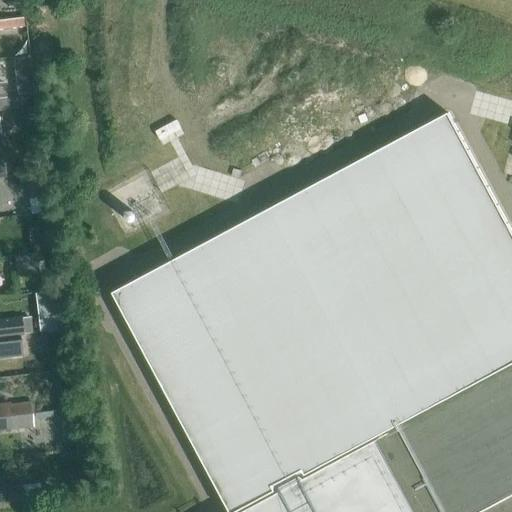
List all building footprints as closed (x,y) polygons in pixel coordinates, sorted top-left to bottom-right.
[(0,17),(0,29),(24,27),(23,15),(0,17)] [(29,57),(12,60),(17,96),(33,94),(29,57)] [(0,98),(0,138),(0,139),(0,135),(0,112),(22,109),(20,96),(16,97),(4,98),(0,98)] [(240,511),(379,438),(511,366),(511,231),(448,112),(112,292),(229,511),(240,511)] [(175,120),(154,131),(159,140),(180,129),(175,120)] [(41,175),(25,178),(29,201),(44,198),(41,175)] [(0,337),(22,335),(22,329),(21,316),(0,318),(0,337)] [(0,356),(23,353),(21,335),(0,337),(0,356)] [(418,511),(476,511),(511,493),(511,366),(379,438),(418,511)] [(8,402),(0,403),(0,417),(31,414),(29,400),(8,402)] [(31,414),(0,417),(0,431),(33,427),(31,414)] [(418,511),(379,438),(240,511),(418,511)] [(22,484),(0,486),(0,502),(41,498),(41,485),(22,487),(22,484)] [(511,511),(511,493),(476,511),(511,511)]
